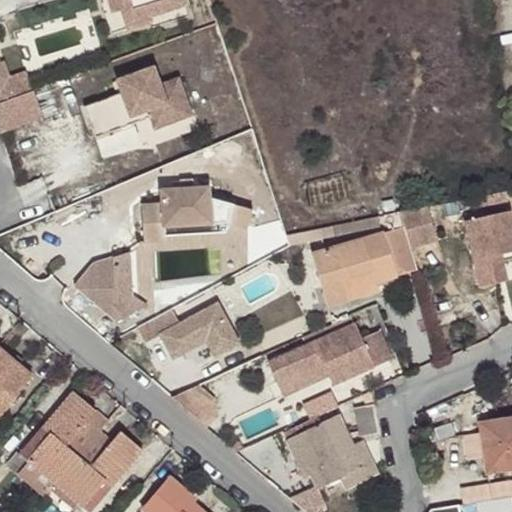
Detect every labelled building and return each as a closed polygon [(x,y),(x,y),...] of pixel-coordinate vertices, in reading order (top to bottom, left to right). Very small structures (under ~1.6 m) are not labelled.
[(125,8),(122,0),(111,0),(116,12),(125,8)] [(122,0),(125,8),(132,27),(154,19),(153,13),(187,1),(187,0),(122,0)] [(0,132),(49,120),(36,68),(13,74),(0,22),(0,132)] [(84,107),(95,138),(134,123),(132,116),(147,110),(150,117),(155,129),(192,114),(178,77),(159,85),(153,68),(117,81),(122,93),(84,107)] [(134,123),(150,117),(147,110),(132,116),(134,123)] [(166,242),(165,236),(165,227),(214,223),(226,227),(227,223),(248,230),(253,210),(210,199),(209,186),(161,190),(162,204),(143,205),(145,243),(166,242)] [(472,197),(463,199),(465,208),(474,206),(472,197)] [(427,206),(400,212),(404,227),(411,248),(437,240),(427,206)] [(511,218),(510,211),(467,221),(481,286),(496,283),(490,256),(511,251),(511,218)] [(165,227),(165,236),(225,232),(226,227),(214,223),(165,227)] [(341,224),(307,231),(309,241),(344,233),(341,224)] [(373,282),(418,270),(411,248),(404,227),(313,253),(329,305),(352,299),(349,290),(346,278),(370,271),(373,282)] [(307,231),(286,235),(290,245),(309,241),(307,231)] [(148,313),(138,255),(94,263),(104,321),(148,313)] [(346,278),(349,290),(373,282),(370,271),(346,278)] [(186,317),(216,303),(211,292),(181,306),(186,317)] [(185,320),(179,307),(142,325),(150,343),(165,336),(177,360),(214,342),(221,356),(248,343),(227,299),(185,320)] [(320,339),(306,346),(268,362),(277,383),(324,362),(328,369),(335,384),(393,358),(381,330),(361,338),(354,323),(320,339)] [(320,339),(316,332),(302,338),(306,346),(320,339)] [(0,349),(0,401),(7,392),(14,398),(32,377),(0,349)] [(324,362),(277,383),(280,390),(328,369),(324,362)] [(198,385),(173,398),(185,409),(207,428),(215,419),(215,400),(198,385)] [(0,414),(14,398),(7,392),(0,401),(0,414)] [(100,431),(108,422),(73,392),(44,428),(51,434),(28,462),(29,463),(19,476),(45,497),(100,431)] [(380,434),(375,405),(356,408),(360,437),(380,434)] [(287,440),(299,464),(305,461),(312,474),(319,490),(342,478),(347,488),(364,479),(358,469),(372,462),(361,440),(354,444),(340,415),(325,422),(322,415),(286,432),(290,439),(287,440)] [(511,418),(480,423),(482,437),(485,457),(486,473),(511,469),(511,418)] [(51,434),(44,428),(20,456),(28,462),(51,434)] [(100,431),(45,497),(63,511),(74,511),(80,506),(83,508),(105,481),(113,488),(144,451),(121,432),(114,442),(100,431)] [(485,457),(482,437),(471,439),(473,459),(485,457)] [(305,461),(299,464),(305,477),(312,474),(305,461)] [(378,473),(372,462),(358,469),(364,479),(378,473)] [(192,511),(188,509),(193,503),(196,500),(170,477),(142,510),(145,511),(192,511)] [(87,511),(92,511),(113,488),(105,481),(83,508),(87,511)] [(511,481),(460,489),(463,504),(475,501),(511,496),(511,481)] [(511,511),(511,496),(475,501),(477,511),(511,511)] [(203,511),(193,503),(188,509),(192,511),(203,511)]
